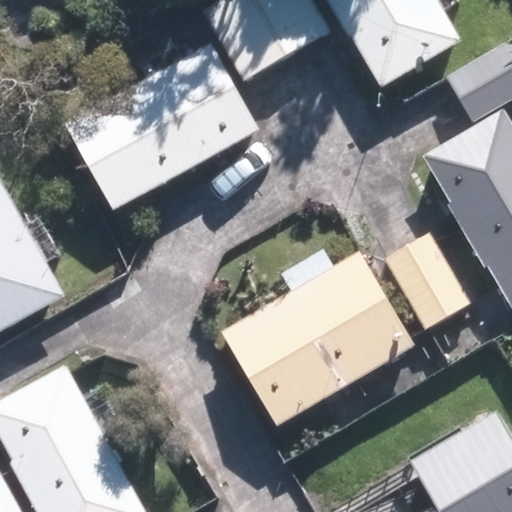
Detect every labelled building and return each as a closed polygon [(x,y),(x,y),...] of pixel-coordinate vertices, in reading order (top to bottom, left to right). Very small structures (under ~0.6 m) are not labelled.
[(316,0),(219,0),(204,9),(246,81),(334,29),(316,0)] [(335,0),(386,86),(468,39),(444,0),(335,0)] [(473,123),(511,101),(511,37),(446,75),(473,123)] [(216,42),(69,122),(118,210),(264,131),(216,42)] [(425,158),(511,302),(511,117),(507,109),(425,158)] [(0,170),(0,335),(69,296),(0,170)] [(430,232),(383,259),(427,334),(472,307),(430,232)] [(418,347),(364,250),(226,327),(280,424),(418,347)] [(150,511),(72,363),(0,401),(0,427),(45,511),(150,511)] [(511,511),(511,412),(508,405),(418,456),(443,503),(426,511),(511,511)] [(26,511),(3,468),(0,469),(0,511),(26,511)]
